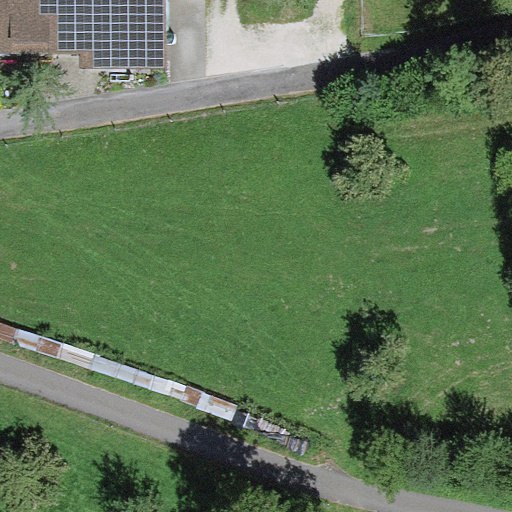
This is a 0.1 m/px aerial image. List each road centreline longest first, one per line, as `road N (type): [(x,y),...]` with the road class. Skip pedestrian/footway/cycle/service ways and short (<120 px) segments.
road 1 (residential): [(0,365),(344,490),(440,511)]
road 2 (unclassified): [(364,67),(0,128)]
road 3 (track): [(511,35),(364,67)]
